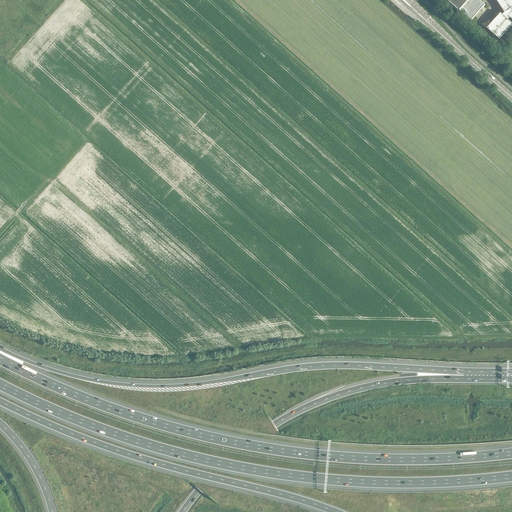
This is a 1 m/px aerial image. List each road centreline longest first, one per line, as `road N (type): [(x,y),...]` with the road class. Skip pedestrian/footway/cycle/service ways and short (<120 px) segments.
road 1 (motorway): [(511,453),(403,460),(269,449),(116,410),(0,359)]
road 2 (motorway): [(0,384),(136,441),(250,469),(379,483),(511,476)]
road 3 (motorway): [(463,375),(333,365),(144,386),(77,377),(0,349)]
road 4 (motorway): [(0,402),(126,454),(332,511)]
road 5 (motorway): [(463,375),(374,385),(285,416),(232,456),(182,511)]
road 6 (secondary): [(511,98),(403,0)]
